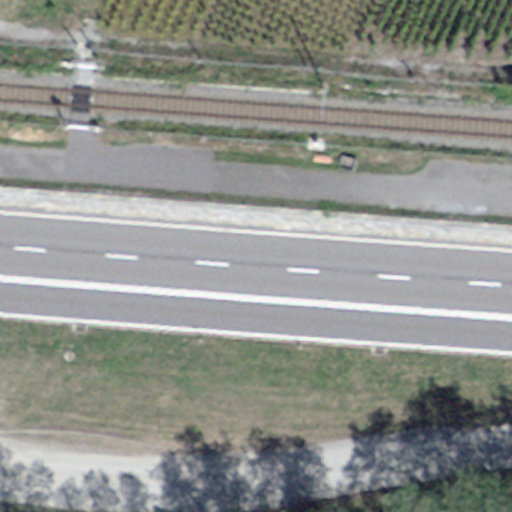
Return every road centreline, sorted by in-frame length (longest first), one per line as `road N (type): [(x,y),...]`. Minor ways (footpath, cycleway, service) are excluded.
road 1 (primary): [(0,266),(263,287)]
road 2 (primary): [(511,305),(263,287)]
